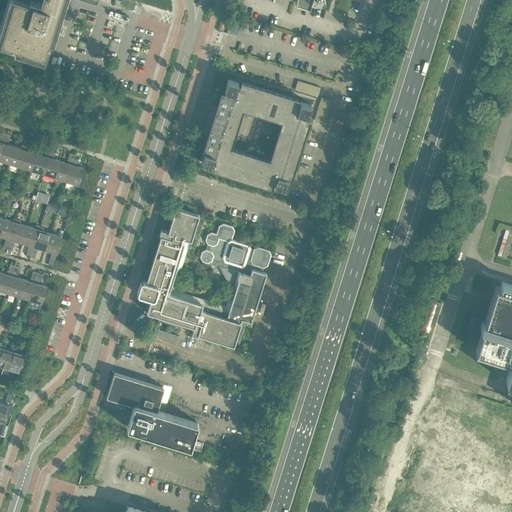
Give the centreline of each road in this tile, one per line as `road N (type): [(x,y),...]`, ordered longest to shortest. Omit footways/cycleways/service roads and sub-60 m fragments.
road 1 (primary): [(313,511),(473,0)]
road 2 (primary): [(437,0),(280,511)]
road 3 (tertiary): [(81,383),(195,22)]
